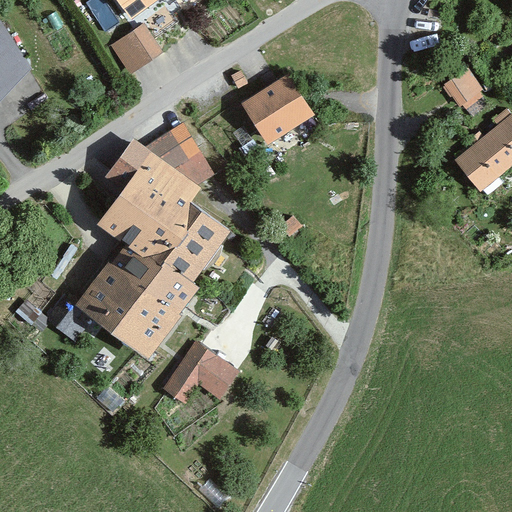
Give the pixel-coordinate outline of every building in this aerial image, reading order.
[(175,0),(110,0),(130,29),(175,0)] [(0,19),(0,106),(33,70),(0,19)] [(145,23),(111,45),(131,77),(166,55),(145,23)] [(445,81),(466,109),(489,92),(467,64),(445,81)] [(295,69),(234,102),(262,153),(323,120),(295,69)] [(511,171),(511,112),(506,106),(449,155),(485,196),(511,171)] [(183,124),(142,148),(198,186),(215,177),(183,124)] [(142,148),(134,143),(106,179),(125,194),(98,228),(116,240),(69,310),(148,362),(200,292),(193,286),(230,234),(188,210),(203,189),(198,186),(142,148)] [(197,340),(160,391),(184,408),(198,388),(219,402),(241,371),(197,340)]
